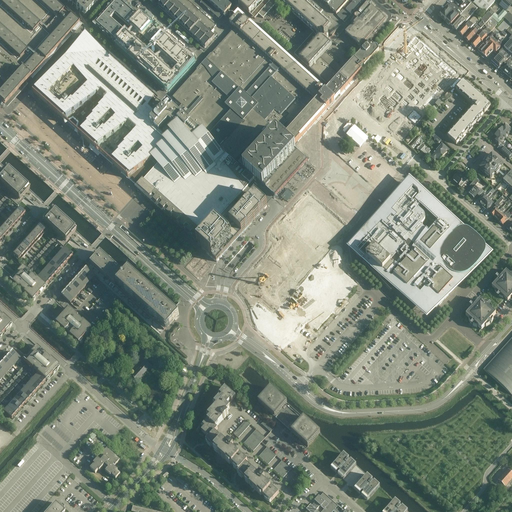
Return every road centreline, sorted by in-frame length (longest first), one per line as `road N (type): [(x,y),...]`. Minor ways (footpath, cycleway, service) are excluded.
road 1 (tertiary): [(162,272),(0,126)]
road 2 (unclassified): [(202,58),(167,98),(59,0)]
